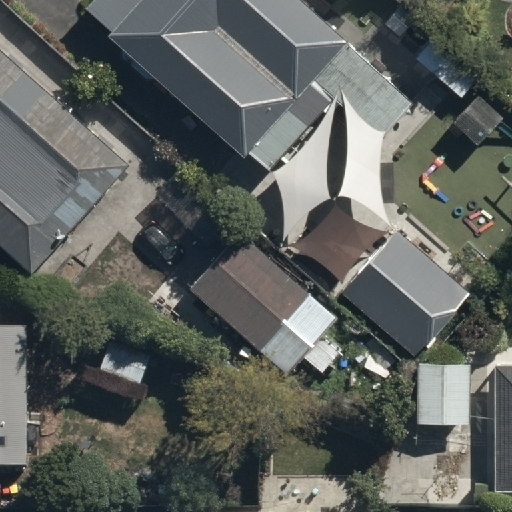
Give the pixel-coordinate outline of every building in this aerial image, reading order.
[(108,0),(95,16),(121,39),(117,44),(133,59),(128,65),(153,88),(157,82),(252,166),(260,157),(280,176),(348,98),(392,136),(420,104),(301,0),(108,0)] [(130,172),(0,57),(0,257),(30,284),(130,172)] [(506,120),(479,97),(451,130),(478,153),(506,120)] [(475,306),(395,236),(343,295),(422,365),(475,306)] [(309,306),(238,239),(188,292),(259,359),(309,306)] [(27,333),(0,333),(0,481),(30,480),(27,333)] [(468,372),(417,371),(415,430),(467,431),(468,372)] [(511,373),(494,373),(493,494),(511,493),(511,373)]
